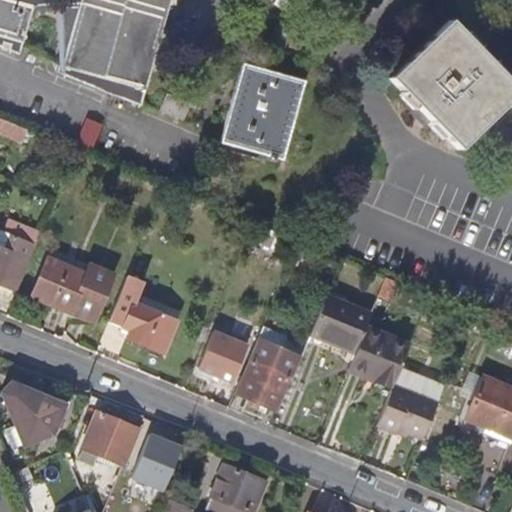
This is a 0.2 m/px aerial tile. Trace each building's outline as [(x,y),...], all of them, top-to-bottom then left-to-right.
[(34,6),(11,0),(0,0),(0,45),(3,47),(5,42),(11,44),(9,51),(20,54),(34,6)] [(145,89),(170,0),(81,0),(63,66),(145,89)] [(292,0),(307,11),(315,0),(292,0)] [(511,84),(491,63),(474,47),(448,20),(388,79),(414,105),(429,121),(457,150),(506,103),(511,108),(511,84)] [(474,47),(491,63),(497,57),(480,40),(474,47)] [(303,82),(241,64),(219,142),(282,159),(303,82)] [(429,121),(414,105),(407,112),(423,128),(429,121)] [(0,134),(21,143),(26,131),(0,120),(0,134)] [(289,238),(286,237),(271,231),(265,247),(283,254),(289,238)] [(11,255),(17,240),(9,237),(4,252),(11,255)] [(11,255),(4,252),(0,250),(0,289),(15,296),(35,247),(17,240),(11,255)] [(92,259),(85,277),(47,262),(32,299),(69,315),(71,310),(98,321),(107,299),(108,299),(119,271),(92,259)] [(187,331),(146,313),(149,304),(155,292),(127,280),(109,324),(131,334),(128,343),(175,363),(188,331),(187,331)] [(311,334),(355,351),(364,331),(370,315),(327,297),(311,334)] [(146,313),(187,331),(191,322),(149,304),(146,313)] [(371,382),(390,391),(391,389),(407,349),(364,331),(355,351),(349,366),(373,377),(371,382)] [(216,380),(229,385),(237,366),(221,359),(229,341),(214,335),(199,373),(210,378),(216,380)] [(252,366),(238,398),(270,411),(283,380),(291,383),(301,360),(293,357),(257,341),(247,363),(252,366)] [(347,372),(371,382),(373,377),(349,366),(347,372)] [(216,380),(210,378),(208,384),(214,386),(216,380)] [(477,429),(494,388),(479,382),(462,422),(477,429)] [(0,393),(0,398),(12,426),(21,447),(50,435),(60,408),(8,386),(0,393)] [(511,435),(511,395),(494,388),(477,429),(509,442),(511,435)] [(375,428),(391,435),(393,430),(406,436),(404,441),(419,448),(435,408),(391,389),(390,391),(375,428)] [(136,432),(98,417),(83,453),(121,468),(136,432)] [(21,447),(12,426),(4,430),(12,450),(21,447)] [(391,435),(404,441),(406,436),(393,430),(391,435)] [(132,477),(164,490),(181,450),(149,437),(132,477)] [(249,511),(261,486),(220,469),(203,509),(209,511),(249,511)]
